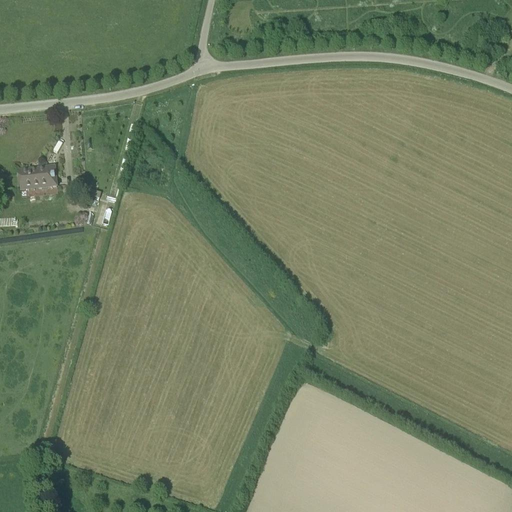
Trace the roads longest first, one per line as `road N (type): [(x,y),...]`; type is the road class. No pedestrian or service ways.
road 1 (unclassified): [(511,91),(401,60),(204,69)]
road 2 (unclassified): [(0,110),(138,93),(204,69)]
